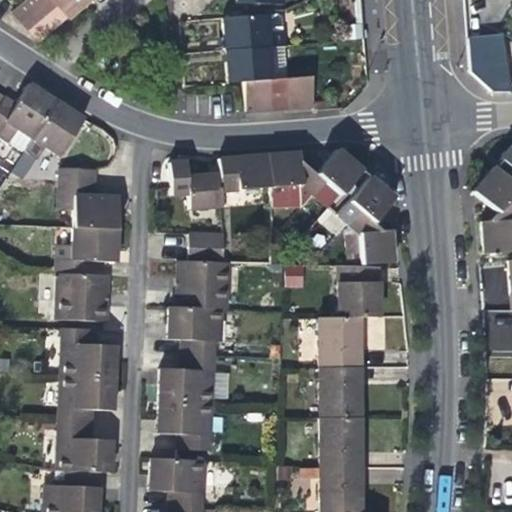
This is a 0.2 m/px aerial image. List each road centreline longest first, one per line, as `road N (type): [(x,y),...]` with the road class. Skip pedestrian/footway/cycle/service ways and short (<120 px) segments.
road 1 (residential): [(119,511),(135,118)]
road 2 (residential): [(429,511),(435,389),(417,119)]
road 3 (residential): [(135,118),(206,134),(417,119)]
road 4 (residential): [(0,44),(105,112),(135,118)]
